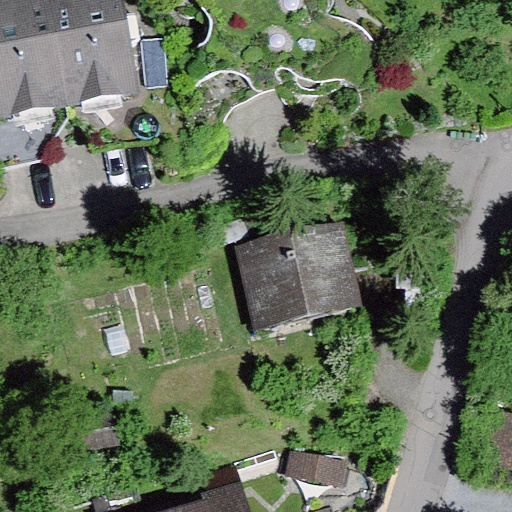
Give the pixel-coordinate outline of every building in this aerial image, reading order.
[(51,0),(0,0),(0,120),(71,110),(51,0)] [(123,0),(51,0),(71,110),(141,98),(133,51),(142,45),(137,17),(127,18),(123,0)] [(210,0),(212,2),(213,20),(211,39),(196,51),(199,90),(214,137),(221,130),(237,111),(250,102),(270,95),(286,95),(301,98),(322,99),(341,90),(353,78),(361,65),(358,35),(340,26),(326,18),(329,13),(335,2),(334,0),(210,0)] [(342,225),(236,250),(255,332),(361,307),(342,225)] [(511,469),(511,415),(490,411),(478,469),(511,476),(511,469)] [(289,458),(284,482),(342,494),(347,470),(289,458)] [(249,511),(241,488),(174,507),(175,511),(249,511)]
